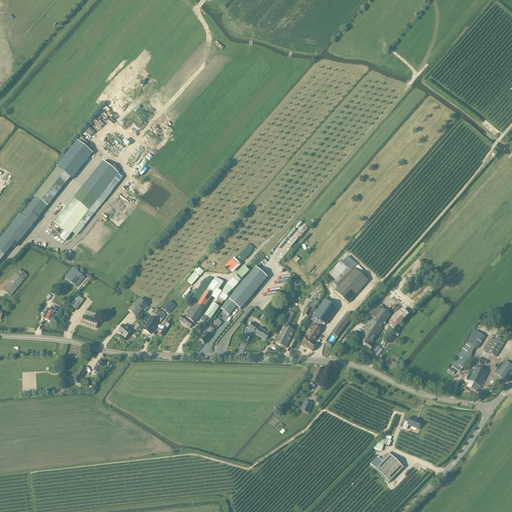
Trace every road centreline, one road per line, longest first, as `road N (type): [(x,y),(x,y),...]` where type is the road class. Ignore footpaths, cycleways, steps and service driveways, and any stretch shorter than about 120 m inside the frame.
road 1 (unclassified): [(490,408),(421,393),(344,362),(125,355),(0,335)]
road 2 (track): [(174,357),(227,281),(417,73),(385,45)]
road 3 (track): [(315,360),(347,305),(358,305),(511,124)]
road 4 (unknown): [(36,229),(96,157),(123,166),(126,178),(86,230),(70,245),(56,243)]
road 5 (unclassified): [(406,511),(457,460),(490,408)]
